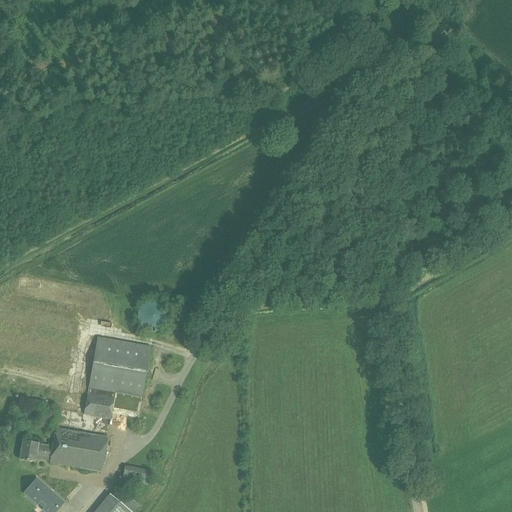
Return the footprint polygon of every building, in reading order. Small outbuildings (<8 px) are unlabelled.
[(49,300),(71,304),(74,287),(52,283),(49,300)] [(138,312),(137,315),(137,318),(138,321),(139,323),(141,326),(143,328),(145,330),(148,331),(151,332),(154,332),(157,332),(160,331),(162,329),(164,327),(166,325),(168,322),(168,319),(169,316),(168,313),(168,310),(166,308),(164,305),(162,303),(160,302),(157,301),(154,301),(151,301),(148,301),(145,303),(143,304),(141,306),(139,309),(138,312)] [(83,415),(111,420),(112,414),(139,418),(142,398),(151,346),(97,337),(88,388),(88,389),(87,394),(83,415)] [(184,401),(191,396),(185,387),(178,391),(184,401)] [(66,416),(66,428),(84,429),(85,416),(66,416)] [(50,463),(101,472),(107,437),(56,428),(52,446),(39,444),(39,443),(22,440),(19,460),(35,463),(36,459),(50,461),(50,463)] [(122,481),(149,486),(151,471),(124,465),(122,481)] [(56,497),(41,485),(31,498),(47,511),(55,511),(63,503),(61,501),(62,500),(57,497),(56,497)] [(77,508),(86,497),(78,491),(69,501),(77,508)] [(95,511),(130,511),(109,495),(95,511)]
